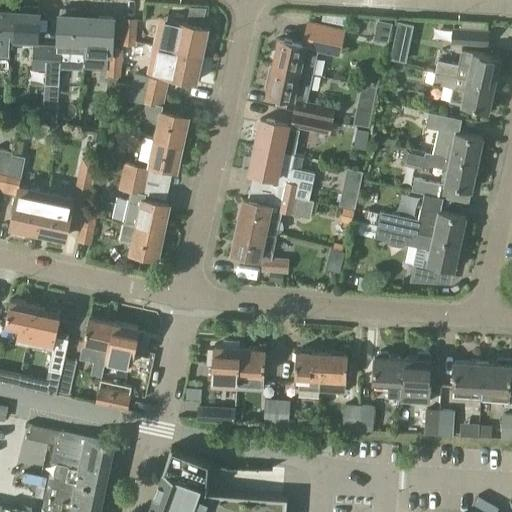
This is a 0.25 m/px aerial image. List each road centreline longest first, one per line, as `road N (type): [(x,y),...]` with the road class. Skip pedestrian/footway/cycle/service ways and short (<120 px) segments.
road 1 (residential): [(160,425),(324,464),(511,481)]
road 2 (residential): [(485,314),(183,295)]
road 3 (residential): [(183,295),(249,0)]
road 4 (residential): [(183,295),(0,258)]
road 5 (residential): [(0,391),(160,425)]
road 6 (residential): [(160,425),(183,295)]
road 7 (residential): [(485,314),(511,187)]
